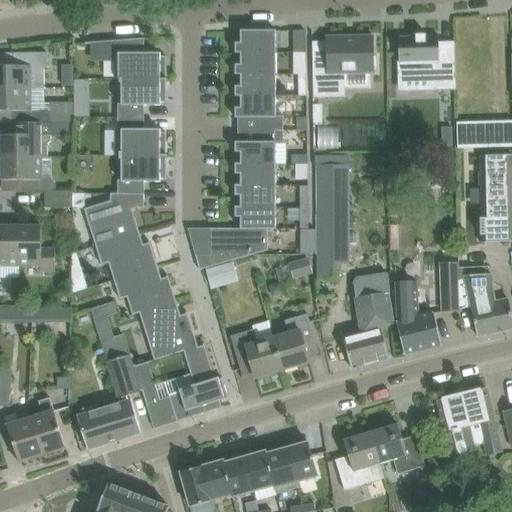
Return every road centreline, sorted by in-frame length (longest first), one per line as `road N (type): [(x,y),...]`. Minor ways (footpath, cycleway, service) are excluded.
road 1 (tertiary): [(46,487),(240,420),(511,347)]
road 2 (residential): [(218,339),(179,227),(192,213),(191,8)]
road 3 (residential): [(191,8),(0,28)]
road 4 (residential): [(355,0),(191,8)]
